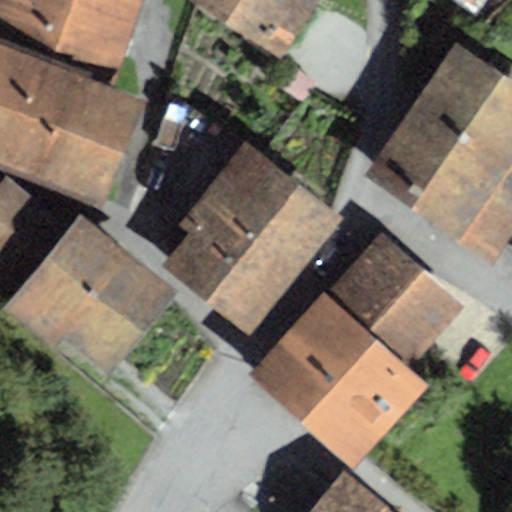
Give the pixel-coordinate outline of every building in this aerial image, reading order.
[(150,0),(6,0),(0,18),(0,38),(123,80),(150,0)] [(202,0),(275,46),(304,0),(202,0)] [(154,108),(4,51),(0,62),(0,170),(113,214),(154,108)] [(511,84),(468,53),(374,182),(502,275),(511,261),(511,84)] [(205,233),(181,262),(245,316),(322,224),(245,160),(193,223),(205,233)] [(82,236),(17,182),(0,201),(0,277),(22,296),(9,312),(108,394),(188,300),(94,221),(82,236)] [(466,308),(393,246),(269,392),(366,474),(437,391),(413,371),(466,308)] [(383,511),(348,481),(320,511),(383,511)]
